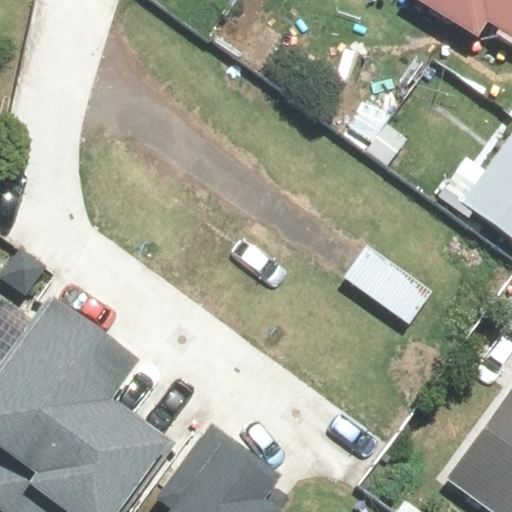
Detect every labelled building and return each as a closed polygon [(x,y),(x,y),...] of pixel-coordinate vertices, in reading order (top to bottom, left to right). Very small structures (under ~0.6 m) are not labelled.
[(511,0),(410,0),(475,41),(484,26),(511,44),(511,0)] [(450,154),(403,119),(377,152),(424,187),(450,154)] [(511,246),(511,130),(482,174),(463,161),(444,189),(463,203),(459,209),(511,246)] [(476,234),(405,187),(384,219),(455,266),(476,234)] [(433,291),(361,242),(336,279),(409,328),(433,291)] [(4,296),(0,300),(0,446),(5,450),(0,456),(0,508),(5,511),(120,511),(171,443),(109,399),(143,353),(50,286),(30,314),(4,296)] [(483,511),(511,511),(511,389),(445,484),(483,511)] [(135,511),(272,511),(283,499),(268,487),(282,469),(211,414),(135,511)]
